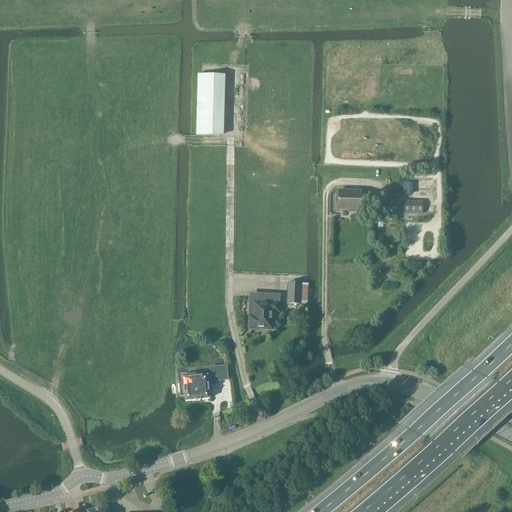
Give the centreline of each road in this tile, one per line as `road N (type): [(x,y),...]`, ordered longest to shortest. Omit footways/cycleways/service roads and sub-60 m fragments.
road 1 (tertiary): [(0,507),(78,478),(110,479),(190,456),(368,382),(421,392),(511,434)]
road 2 (motorway): [(511,343),(322,511)]
road 3 (track): [(229,138),(228,299),(241,365)]
road 4 (track): [(393,185),(326,189),(324,335)]
road 5 (motorway): [(365,511),(511,383)]
